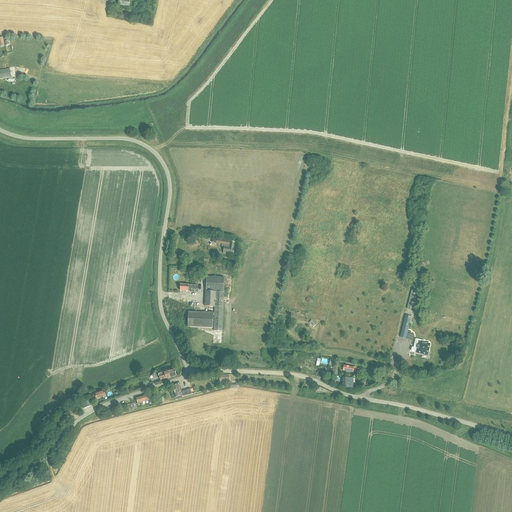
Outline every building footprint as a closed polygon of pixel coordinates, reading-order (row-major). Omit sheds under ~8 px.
[(0,70),(0,79),(11,77),(10,69),(0,70)] [(222,247),(224,247),(223,253),(233,254),(234,248),(235,243),(230,242),(230,243),(229,243),(229,242),(217,240),(216,243),(222,244),(222,247)] [(206,276),(205,307),(215,307),(214,332),(223,332),(224,307),(223,307),(224,277),(206,276)] [(407,308),(413,310),(418,291),(412,289),(407,308)] [(214,313),(190,312),(188,312),(187,327),(191,327),(213,328),(214,313)] [(405,315),(400,337),(406,339),(406,338),(407,334),(409,328),(411,317),(405,315)] [(425,341),(416,339),(415,345),(414,349),(412,348),(412,351),(416,352),(416,353),(422,354),(423,354),(426,355),(427,352),(428,352),(430,344),(424,343),(425,341)] [(160,378),(160,380),(176,376),(176,374),(175,371),(175,370),(170,372),(170,369),(165,371),(166,372),(158,374),(159,375),(158,375),(159,379),(160,378)] [(353,389),(353,378),(343,378),(343,388),(348,388),(348,389),(350,389),(353,389)] [(173,386),(176,398),(182,396),(182,397),(192,394),(191,389),(182,391),(181,388),(180,388),(179,384),(173,386)] [(137,399),(139,404),(149,401),(147,396),(137,399)]
